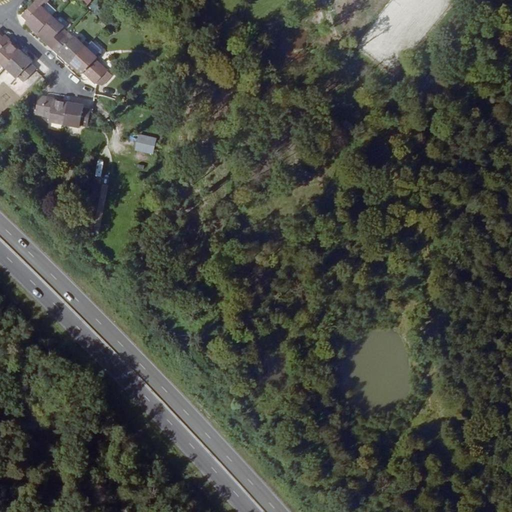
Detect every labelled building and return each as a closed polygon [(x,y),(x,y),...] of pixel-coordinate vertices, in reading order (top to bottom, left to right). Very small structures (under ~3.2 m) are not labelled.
[(53,18),(41,7),(47,0),(46,0),(37,0),(23,16),(28,21),(27,22),(39,33),(53,18)] [(62,31),(64,29),(53,18),(39,33),(50,44),(49,45),(53,50),(66,35),(62,31)] [(71,64),(85,49),(73,37),(71,40),(66,35),(53,50),(58,54),(59,53),(71,64)] [(6,36),(3,39),(0,36),(0,62),(6,68),(21,52),(10,42),(11,40),(6,36)] [(91,42),(85,49),(97,59),(101,54),(101,51),(91,42)] [(107,71),(95,60),(97,59),(85,49),(71,64),(83,74),(84,74),(95,84),(107,71)] [(18,79),(19,77),(24,82),(36,69),(31,65),(32,63),(21,52),(6,68),(18,79)] [(107,71),(95,84),(102,85),(112,75),(107,71)] [(55,100),(55,99),(40,96),(36,114),(44,116),(44,117),(51,119),(50,122),(65,125),(70,104),(55,100)] [(65,125),(80,128),(80,126),(88,128),(91,111),(84,109),(84,107),(70,104),(65,125)] [(156,138),(138,134),(135,150),(153,154),(156,138)] [(102,178),(103,161),(97,160),(95,177),(102,178)] [(90,205),(96,206),(100,183),(94,182),(90,205)]
